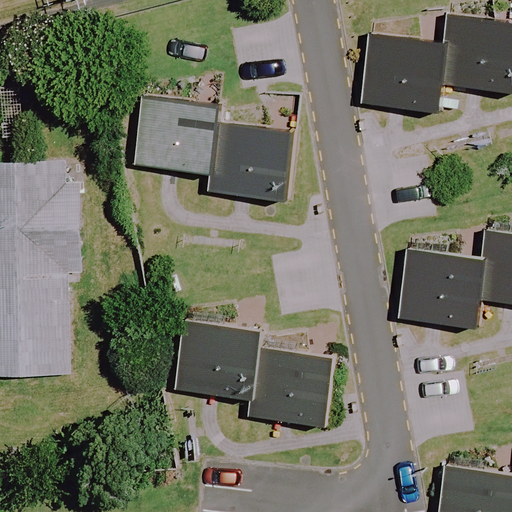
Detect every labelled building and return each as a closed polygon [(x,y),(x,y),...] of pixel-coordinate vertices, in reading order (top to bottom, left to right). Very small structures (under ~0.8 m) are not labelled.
[(511,24),(446,18),(444,42),(441,85),(511,92),(511,24)] [(441,85),(444,42),(366,35),(360,104),(438,111),(441,85)] [(215,115),(216,99),(137,94),(132,166),(211,171),(215,115)] [(215,115),(211,171),(210,193),(286,198),(291,120),(220,115),(215,115)] [(77,272),(77,181),(66,181),(66,162),(0,162),(0,374),(67,374),(67,272),(77,272)] [(483,258),(480,296),(479,301),(511,303),(511,233),(485,232),(483,258)] [(479,301),(480,296),(483,258),(402,251),(396,325),(477,332),(479,301)] [(257,349),(259,331),(225,328),(182,325),(177,391),(253,397),(257,349)] [(257,349),(253,397),(251,417),(322,423),(328,355),(257,349)] [(511,511),(511,478),(437,471),(432,511),(511,511)]
